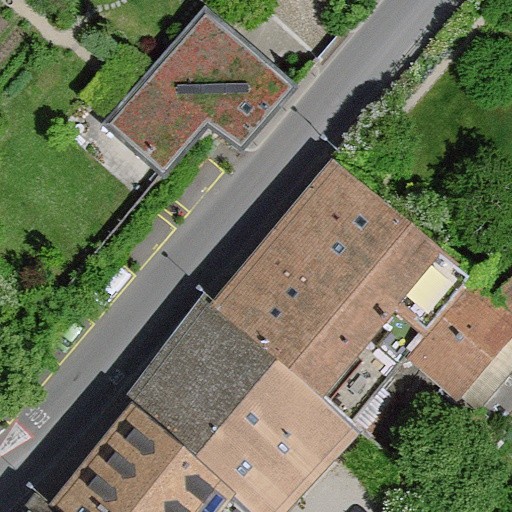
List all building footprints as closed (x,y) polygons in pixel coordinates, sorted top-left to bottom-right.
[(200,12),(105,122),(164,173),(207,124),(237,150),(290,89),(200,12)] [(339,169),(221,310),(352,426),(413,356),(476,284),(339,169)] [(490,294),(476,284),(413,356),(463,397),(511,344),(511,288),(504,297),(495,288),(490,294)] [(139,408),(233,493),(253,511),(280,511),(356,430),(352,426),(221,310),(211,301),(135,403),(139,408)] [(52,511),(39,502),(30,511),(217,511),(233,493),(139,408),(59,511),(52,511)]
